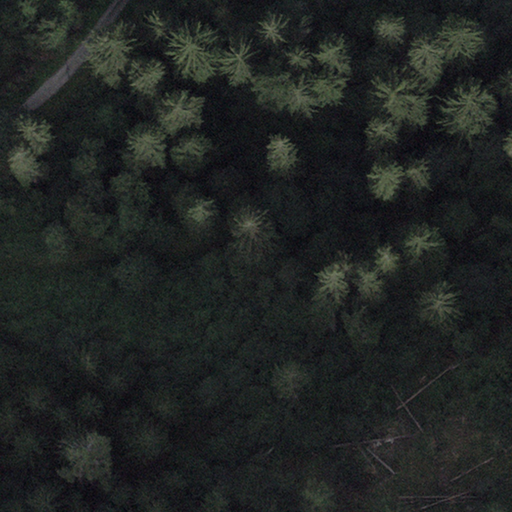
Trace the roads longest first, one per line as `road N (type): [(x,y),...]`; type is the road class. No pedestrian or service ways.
road 1 (track): [(0,278),(140,268),(511,196)]
road 2 (primary): [(0,122),(329,52),(488,0)]
road 3 (track): [(0,131),(68,75),(134,0)]
